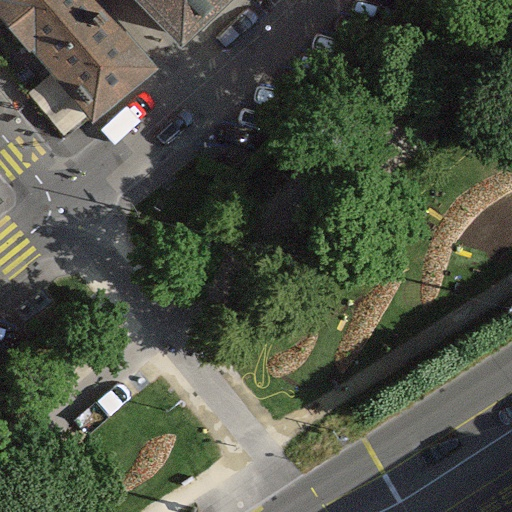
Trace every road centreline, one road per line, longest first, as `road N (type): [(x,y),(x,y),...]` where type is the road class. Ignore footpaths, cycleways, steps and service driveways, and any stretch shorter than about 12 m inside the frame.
road 1 (residential): [(61,210),(216,107),(328,0)]
road 2 (primary): [(511,388),(319,511)]
